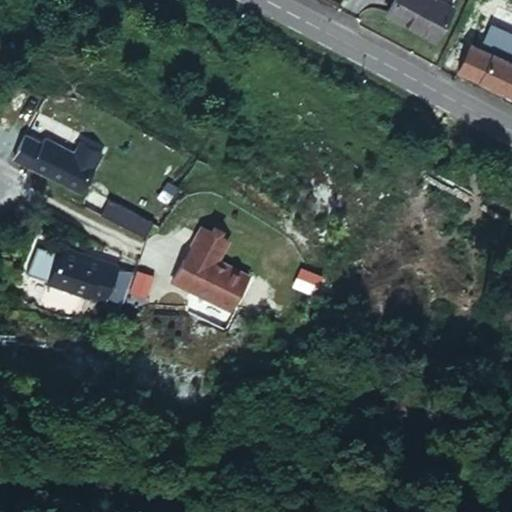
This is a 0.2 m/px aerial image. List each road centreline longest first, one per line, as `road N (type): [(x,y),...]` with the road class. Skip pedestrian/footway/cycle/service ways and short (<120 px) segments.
road 1 (secondary): [(511,128),(269,0)]
road 2 (tertiary): [(0,486),(141,511)]
